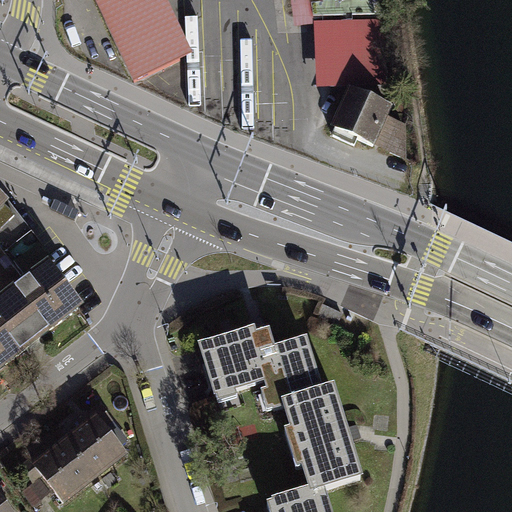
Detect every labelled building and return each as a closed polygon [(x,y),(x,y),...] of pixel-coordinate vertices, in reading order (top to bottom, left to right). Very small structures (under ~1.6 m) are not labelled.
[(94,0),(133,83),(193,55),(170,5),(167,0),(94,0)] [(381,0),(310,0),(313,20),(384,16),(381,0)] [(384,22),(314,25),(317,90),(386,88),(384,22)] [(389,111),(351,93),(334,129),(373,147),(389,111)] [(56,199),(51,209),(75,220),(80,210),(56,199)] [(0,252),(19,275),(43,256),(0,203),(0,252)] [(76,297),(43,256),(19,275),(0,290),(0,357),(29,334),(76,297)] [(329,511),(325,497),(363,485),(348,436),(333,390),(322,393),(307,342),(275,352),(269,334),(262,336),(254,338),(252,334),(204,348),(220,402),(242,395),(241,391),(257,386),(265,414),(286,407),(294,431),(290,432),(301,468),(305,467),(313,494),(271,506),(272,511),(329,511)] [(31,462),(63,504),(125,456),(92,414),(82,422),(41,454),(31,462)] [(0,511),(9,511),(0,499),(0,511)]
